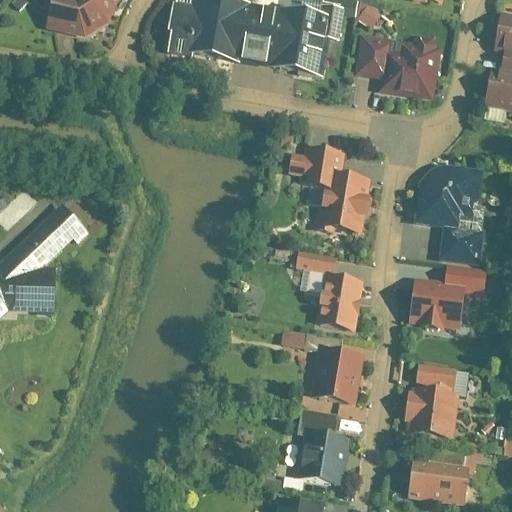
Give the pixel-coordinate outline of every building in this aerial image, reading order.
[(50,0),(44,31),(84,39),(108,22),(113,0),(50,0)] [(164,54),(323,79),(329,41),(339,43),(344,9),(321,6),(320,14),(229,0),(190,0),(190,7),(172,4),(164,54)] [(358,22),(372,28),(378,15),(363,9),(358,22)] [(504,54),(511,55),(511,13),(499,11),(491,51),(504,54)] [(352,75),(380,80),(386,42),(358,38),(352,75)] [(377,96),(430,104),(439,51),(386,42),(380,80),(377,96)] [(511,55),(504,54),(500,74),(511,76),(511,55)] [(481,108),(511,113),(511,76),(500,74),(488,72),(481,108)] [(314,228),(362,236),(371,181),(343,176),(347,155),(305,148),(303,156),(290,154),(286,176),(300,178),(299,187),(320,190),(314,228)] [(441,229),(456,231),(458,217),(476,220),(483,171),(442,165),(434,166),(428,170),(424,174),(419,179),(418,183),(412,225),(441,229)] [(0,217),(12,207),(0,193),(0,217)] [(60,208),(0,262),(0,322),(6,316),(52,318),(54,279),(36,278),(85,235),(60,208)] [(256,238),(264,250),(279,242),(271,229),(256,238)] [(446,265),(478,270),(483,235),(456,231),(441,229),(436,264),(446,265)] [(294,268),(333,274),(336,258),(296,252),(294,268)] [(446,265),(443,285),(464,288),(482,290),(485,271),(478,270),(446,265)] [(322,276),(313,327),(353,334),(362,283),(322,276)] [(406,323),(458,330),(464,288),(443,285),(412,280),(406,323)] [(317,351),(340,355),(343,340),(283,330),(280,345),(317,351)] [(309,398),(355,406),(363,359),(340,355),(317,351),(309,398)] [(417,365),(413,389),(453,395),(456,371),(417,365)] [(403,434),(453,441),(460,395),(453,395),(413,389),(409,388),(403,434)] [(304,433),(335,438),(338,417),(301,411),(297,432),(304,433)] [(296,481),(343,489),(351,441),(335,438),(304,433),(296,481)] [(511,436),(503,436),(502,457),(511,457),(511,436)] [(429,446),(426,465),(462,470),(465,451),(429,446)] [(406,501),(464,509),(469,471),(462,470),(426,465),(412,463),(406,501)] [(275,500),(272,511),(321,511),(322,508),(275,500)]
